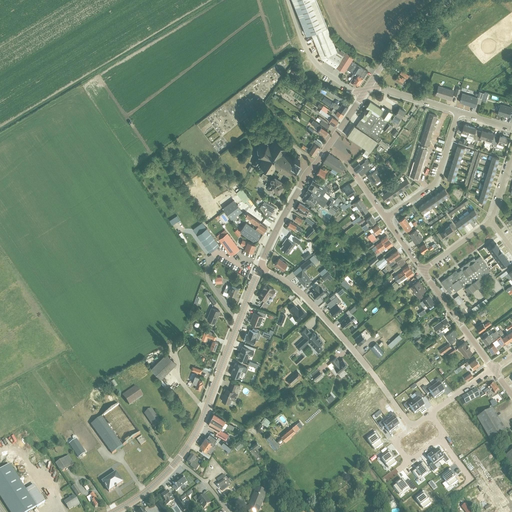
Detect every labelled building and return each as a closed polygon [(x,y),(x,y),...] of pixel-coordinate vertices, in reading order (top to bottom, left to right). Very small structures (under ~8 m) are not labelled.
[(348,70),(354,62),(352,60),(354,57),(341,49),(340,51),(338,49),(337,47),(335,48),(315,0),(292,0),(306,34),(311,32),(321,58),(344,73),(347,69),(348,70)] [(422,41),(421,43),(425,46),(426,45),(427,46),(430,43),(425,38),(422,41)] [(354,62),(348,70),(349,70),(350,69),(352,70),(350,72),(354,74),(352,78),(350,82),(356,86),(359,85),(368,71),(354,62)] [(402,71),(399,75),(399,74),(395,80),(403,85),(406,79),(409,76),(402,71)] [(451,100),(454,91),(439,86),(436,94),(443,97),(443,98),(451,100)] [(475,107),(478,98),(462,93),(460,102),(467,104),(467,105),(475,107)] [(334,108),(344,114),(348,108),(342,104),(341,106),(335,102),(334,103),(323,96),(320,99),(332,107),(332,106),(335,108),(334,108)] [(378,136),(379,134),(393,113),(386,108),(383,113),(381,112),(383,110),(370,102),(366,108),(369,110),(366,114),(364,114),(361,118),(362,119),(360,121),(359,123),(358,123),(356,127),(354,126),(347,136),(366,149),(364,153),(368,155),(378,141),(381,138),(378,136)] [(320,103),(317,107),(327,113),(329,109),(320,103)] [(497,110),(498,110),(498,113),(504,115),(504,116),(509,117),(511,107),(500,104),(500,106),(499,106),(497,110)] [(344,114),(334,108),(332,112),(335,114),(342,118),(344,114)] [(399,122),(401,118),(402,118),(406,111),(399,108),(396,114),(393,118),(399,122)] [(338,121),(321,109),(319,112),(330,120),(329,122),(335,126),(338,121)] [(429,114),(427,121),(435,123),(437,116),(429,114)] [(317,117),(316,120),(320,122),(320,123),(327,128),(329,125),(327,123),(328,122),(319,116),(318,118),(317,117)] [(326,133),(328,131),(322,127),(322,126),(313,120),(311,124),(319,130),(318,132),(324,136),(325,136),(326,136),(327,134),(326,133)] [(427,121),(425,128),(433,131),(435,123),(427,121)] [(392,126),(388,122),(383,129),(388,132),(392,126)] [(468,134),(470,126),(464,124),(462,132),(468,134)] [(470,126),(468,134),(467,137),(476,140),(478,131),(476,130),(476,128),(470,126)] [(425,128),(423,135),(430,138),(433,131),(425,128)] [(478,131),(476,140),(481,141),(482,139),(485,140),(488,132),(482,130),(482,132),(478,131)] [(488,132),(485,140),(486,140),(485,142),(494,145),(496,136),(494,135),(494,134),(488,132)] [(423,135),(420,143),(428,146),(430,138),(423,135)] [(494,145),(493,146),(496,147),(497,146),(503,148),(504,145),(504,143),(506,144),(507,143),(509,139),(506,138),(506,137),(500,135),(499,137),(496,136),(494,145)] [(278,179),(279,180),(284,173),(285,176),(285,177),(285,176),(288,175),(288,176),(288,175),(289,174),(292,170),(295,166),(294,165),(295,163),(297,164),(300,159),(300,158),(300,156),(299,156),(298,155),(298,154),(298,155),(296,156),(296,155),(295,156),(293,158),(289,155),(289,154),(288,155),(284,152),(285,152),(284,152),(287,147),(288,148),(287,147),(288,146),(287,146),(287,147),(283,144),(283,143),(279,141),(279,142),(279,141),(278,142),(275,139),(276,138),(275,138),(274,139),(273,138),(273,139),(274,140),(273,141),(270,139),(267,144),(263,143),(263,142),(263,143),(260,144),(259,143),(259,144),(260,145),(258,148),(256,147),(256,148),(258,148),(258,151),(257,152),(258,152),(260,155),(260,156),(259,155),(253,164),(257,167),(258,166),(261,168),(262,167),(263,168),(263,167),(267,170),(267,169),(268,169),(271,171),(271,172),(271,173),(272,171),(273,172),(272,171),(275,166),(275,168),(276,168),(276,166),(280,169),(279,170),(280,170),(277,174),(280,176),(278,179)] [(303,144),(301,147),(308,152),(315,156),(321,147),(320,147),(322,145),(322,144),(315,140),(312,143),(313,144),(310,149),(303,144)] [(381,140),(378,143),(387,149),(389,146),(381,140)] [(419,147),(417,154),(425,157),(427,149),(419,147)] [(329,153),(323,162),(339,173),(345,168),(341,162),(329,153)] [(417,154),(414,161),(422,164),(425,157),(417,154)] [(359,163),(354,168),(357,172),(358,171),(361,175),(372,166),(370,163),(367,159),(360,165),(359,163)] [(414,161),(412,169),(420,171),(422,164),(414,161)] [(321,168),(316,174),(323,179),(322,181),(325,183),(328,178),(325,177),(329,171),(325,169),(324,170),(321,168)] [(376,169),(367,175),(373,184),(382,178),(376,169)] [(412,169),(410,176),(418,179),(420,171),(412,169)] [(279,180),(278,179),(275,178),(274,180),(273,179),(272,179),(271,180),(269,179),(270,177),(263,173),(261,177),(267,181),(265,184),(269,186),(269,187),(268,188),(269,189),(268,190),(268,191),(270,192),(272,192),(272,191),(273,191),(274,190),(279,193),(280,192),(281,192),(282,190),(281,189),(284,186),(282,185),(283,183),(279,180)] [(401,179),(398,180),(400,183),(405,189),(409,186),(409,187),(412,186),(411,185),(409,181),(407,178),(403,181),(401,179)] [(313,180),(308,188),(309,188),(315,194),(321,199),(327,203),(330,206),(333,201),(334,200),(326,192),(327,190),(323,186),(325,183),(322,181),(320,180),(318,183),(313,180)] [(400,183),(396,186),(395,183),(392,185),(393,185),(394,187),(399,194),(403,191),(403,192),(406,190),(405,189),(400,183)] [(480,183),(478,188),(482,189),(482,190),(489,192),(491,187),(484,184),(480,183)] [(349,197),(356,192),(352,186),(350,188),(348,184),(341,189),(343,193),(345,191),(349,197)] [(394,187),(390,190),(388,187),(386,189),(388,192),(392,198),(393,198),(396,195),(397,196),(399,194),(394,187)] [(245,202),(249,198),(241,189),(237,192),(245,202)] [(305,196),(302,199),(306,202),(313,208),(316,204),(318,202),(323,207),(327,203),(321,199),(315,194),(314,194),(308,189),(306,192),(307,192),(304,195),(305,196)] [(439,192),(444,199),(449,195),(445,189),(439,192)] [(388,192),(384,194),(382,192),(380,193),(382,196),(386,202),(390,200),(391,200),(393,199),(393,198),(392,198),(388,192)] [(439,192),(434,196),(439,202),(444,199),(439,192)] [(439,202),(434,196),(429,200),(433,206),(439,202)] [(360,199),(352,204),(354,207),(357,206),(359,209),(364,205),(360,199)] [(232,219),(242,211),(234,200),(223,208),(232,219)] [(433,206),(429,200),(424,203),(428,210),(433,206)] [(265,201),(260,207),(265,215),(267,216),(268,214),(271,215),(275,207),(265,201)] [(344,210),(352,205),(350,202),(346,205),(345,203),(340,206),(344,210)] [(300,203),(296,210),(305,215),(307,216),(310,210),(307,207),(300,203)] [(424,203),(419,207),(423,213),(425,216),(430,212),(428,210),(424,203)] [(360,212),(358,213),(360,216),(368,210),(364,205),(359,209),(360,212)] [(474,209),(469,213),(473,219),(478,215),(474,209)] [(467,211),(463,214),(465,216),(469,222),(473,219),(469,213),(467,211)] [(256,243),(267,227),(247,213),(246,216),(250,219),(250,220),(255,224),(253,227),(246,222),(240,231),(242,233),(256,243)] [(368,227),(376,221),(372,215),(366,219),(368,222),(362,227),(365,231),(369,228),(368,227)] [(170,221),(172,225),(180,220),(177,216),(170,221)] [(469,222),(465,216),(460,220),(464,225),(469,222)] [(312,225),(314,227),(316,224),(306,217),(304,220),(312,225)] [(402,226),(408,222),(404,217),(399,221),(402,226)] [(464,225),(460,220),(455,223),(459,229),(464,225)] [(301,232),(303,229),(297,225),(290,221),(287,226),(294,230),(295,228),(301,232)] [(412,227),(408,222),(402,226),(406,231),(412,227)] [(450,226),(445,229),(450,236),(455,232),(454,231),(457,229),(452,223),(450,225),(450,226)] [(372,228),(374,231),(368,236),(372,242),(376,238),(375,236),(380,232),(379,231),(382,229),(378,224),(372,228)] [(207,228),(197,235),(210,252),(219,245),(207,228)] [(308,238),(315,231),(312,228),(305,235),(308,238)] [(450,236),(445,229),(440,233),(440,232),(437,234),(441,240),(444,238),(445,239),(450,236)] [(415,244),(422,239),(416,230),(410,235),(413,240),(412,240),(415,244)] [(180,233),(186,243),(189,241),(183,231),(180,233)] [(218,237),(231,256),(239,249),(226,231),(221,235),(220,234),(217,236),(218,237)] [(435,233),(431,236),(437,243),(440,241),(435,233)] [(292,234),(288,239),(287,238),(285,241),(286,242),(281,249),(288,254),(295,244),(297,246),(298,244),(301,241),(292,234)] [(378,248),(390,240),(387,236),(381,240),(382,241),(373,247),(376,250),(378,248)] [(253,253),(256,245),(242,240),(240,245),(246,247),(245,250),(253,253)] [(378,248),(376,250),(378,253),(386,247),(387,248),(393,244),(390,240),(378,248)] [(427,252),(436,246),(434,243),(428,248),(425,243),(419,248),(423,253),(426,251),(427,252)] [(487,246),(485,248),(486,250),(487,251),(489,250),(492,254),(500,248),(499,248),(498,245),(496,244),(495,245),(492,246),(491,245),(490,244),(487,246)] [(500,248),(492,254),(493,256),(495,258),(503,252),(501,250),(500,248)] [(388,263),(400,254),(397,250),(385,259),(383,256),(376,263),(380,268),(381,270),(388,263)] [(311,251),(303,257),(305,260),(313,254),(311,251)] [(503,252),(495,258),(497,261),(498,262),(506,257),(505,256),(503,253),(503,252)] [(400,254),(388,263),(390,266),(397,261),(398,263),(398,262),(398,263),(392,268),(394,270),(400,266),(405,262),(403,259),(403,258),(400,254)] [(314,255),(309,258),(314,263),(315,265),(319,261),(314,255)] [(448,277),(441,282),(446,289),(449,293),(452,291),(451,290),(454,288),(456,292),(464,286),(465,288),(469,294),(483,284),(479,279),(486,274),(484,273),(486,271),(487,273),(491,271),(480,256),(477,259),(476,261),(474,258),(460,268),(461,268),(462,271),(460,272),(458,273),(456,271),(452,274),(448,277)] [(368,263),(371,267),(379,260),(376,257),(368,263)] [(506,257),(498,262),(501,266),(501,267),(500,267),(500,268),(501,269),(502,271),(505,269),(507,267),(506,265),(505,264),(509,261),(508,260),(507,259),(506,257)] [(280,269),(281,269),(283,271),(287,265),(279,258),(274,264),(278,267),(280,269)] [(304,271),(314,263),(309,258),(300,266),(304,271)] [(397,275),(394,277),(396,280),(399,278),(411,269),(408,265),(403,269),(403,270),(397,275)] [(326,267),(320,272),(323,275),(328,271),(326,267)] [(505,271),(500,275),(502,278),(506,275),(510,280),(511,279),(511,277),(511,268),(511,267),(505,271)] [(414,273),(411,269),(399,278),(396,280),(398,283),(408,276),(408,277),(414,273)] [(311,281),(302,271),(296,276),(305,286),(311,281)] [(328,272),(321,277),(324,281),(330,275),(328,272)] [(345,279),(341,283),(347,289),(351,286),(345,279)] [(422,293),(426,290),(419,281),(412,286),(416,291),(414,292),(419,299),(424,295),(422,293)] [(323,289),(321,287),(322,286),(322,285),(321,284),(320,282),(316,285),(313,288),(314,290),(315,291),(314,292),(313,293),(315,296),(318,299),(322,295),(325,292),(323,289)] [(263,288),(264,289),(258,297),(260,298),(264,301),(265,301),(270,293),(271,294),(273,293),(274,291),(274,289),(266,284),(263,288)] [(235,296),(238,288),(232,286),(231,289),(225,287),(224,291),(235,296)] [(213,304),(216,302),(211,295),(208,297),(213,304)] [(428,308),(435,303),(429,295),(423,300),(428,308)] [(341,301),(336,296),(327,304),(330,307),(331,307),(332,308),(330,310),(332,313),(331,314),(333,316),(334,316),(335,316),(342,310),(337,304),(341,301)] [(294,305),(291,308),(289,309),(291,312),(293,315),(295,318),(298,321),(302,318),(306,314),(303,310),(301,308),(299,309),(299,310),(297,307),(294,305)] [(218,316),(220,311),(212,308),(207,318),(211,320),(210,321),(215,323),(218,316)] [(486,308),(479,313),(482,317),(486,314),(485,313),(487,311),(488,310),(486,308)] [(252,318),(250,323),(258,326),(259,326),(261,321),(263,316),(264,317),(265,317),(266,315),(266,314),(258,310),(257,314),(254,313),(252,318)] [(340,322),(345,328),(353,321),(348,316),(340,322)] [(445,318),(433,326),(438,333),(440,336),(445,332),(449,329),(447,327),(450,324),(445,318)] [(480,332),(491,324),(489,322),(484,325),(483,323),(476,328),(480,332)] [(318,353),(323,348),(320,345),(323,342),(319,338),(320,337),(317,334),(317,335),(314,332),(312,334),(311,333),(311,332),(307,327),(307,328),(300,333),(305,338),(296,346),(299,350),(306,344),(304,341),(307,338),(316,349),(315,349),(318,353)] [(245,337),(243,340),(244,341),(244,340),(244,341),(253,344),(254,344),(255,341),(256,338),(256,337),(255,337),(257,333),(258,332),(257,332),(258,330),(255,329),(253,328),(252,330),(251,330),(250,329),(249,329),(250,329),(250,330),(248,334),(246,334),(246,333),(245,337)] [(454,338),(458,335),(454,329),(445,336),(451,344),(455,341),(454,338)] [(508,334),(507,334),(505,336),(501,329),(498,331),(506,343),(511,340),(508,334)] [(215,350),(218,342),(215,341),(216,337),(213,335),(213,333),(209,331),(205,330),(202,339),(206,341),(208,336),(210,337),(210,338),(212,339),(211,340),(213,341),(210,348),(215,350)] [(483,339),(486,344),(499,335),(496,331),(490,336),(489,335),(489,334),(488,332),(483,335),(485,338),(483,339)] [(363,335),(361,334),(360,334),(357,337),(355,338),(355,339),(357,342),(360,345),(366,340),(363,335)] [(494,344),(488,347),(492,353),(505,344),(500,337),(492,342),(494,344)] [(393,340),(388,345),(392,349),(397,343),(393,340)] [(470,349),(465,342),(458,347),(461,351),(461,352),(466,358),(472,353),(469,349),(470,349)] [(370,348),(378,357),(378,358),(378,357),(383,354),(384,352),(380,348),(376,343),(370,348)] [(442,354),(451,347),(448,344),(439,350),(442,354)] [(239,353),(237,357),(238,357),(238,358),(246,361),(249,354),(252,355),(254,351),(242,346),(241,350),(241,351),(241,352),(240,352),(240,353),(239,353)] [(454,346),(447,351),(450,355),(456,350),(454,346)] [(162,378),(176,364),(166,354),(152,368),(162,378)] [(348,366),(343,360),(340,362),(338,361),(339,360),(336,357),(331,361),(335,366),(334,367),(339,373),(340,373),(341,374),(344,372),(343,370),(348,366)] [(474,369),(480,364),(476,359),(471,362),(469,360),(465,363),(467,365),(470,363),(474,369)] [(235,363),(231,375),(239,378),(242,371),(246,373),(248,368),(235,363)] [(319,371),(312,377),(315,380),(322,374),(319,371)] [(298,379),(294,374),(294,375),(290,378),(287,380),(289,382),(291,385),(292,384),(297,380),(298,379)] [(195,376),(193,383),(194,383),(197,384),(195,388),(200,390),(203,382),(202,382),(202,380),(199,379),(199,377),(196,376),(195,376)] [(437,383),(432,386),(440,396),(445,392),(440,386),(443,384),(439,380),(439,379),(437,380),(436,381),(437,383)] [(238,393),(240,386),(232,383),(230,389),(228,389),(228,390),(227,389),(224,394),(223,394),(222,398),(223,398),(222,401),(230,404),(231,400),(235,401),(238,393)] [(495,394),(499,390),(494,384),(483,392),(485,394),(487,392),(488,394),(489,394),(489,393),(490,393),(490,392),(492,390),(495,394)] [(129,405),(142,396),(136,386),(123,395),(129,405)] [(425,386),(422,389),(427,395),(429,394),(430,393),(432,396),(434,399),(436,398),(436,399),(440,396),(432,386),(432,387),(430,388),(428,390),(426,387),(425,386)] [(476,389),(462,398),(466,405),(480,397),(476,389)] [(413,401),(420,411),(423,409),(423,408),(423,407),(424,407),(420,401),(421,400),(423,399),(419,395),(418,392),(416,393),(415,395),(417,398),(415,399),(413,401)] [(405,404),(404,405),(405,408),(407,410),(408,410),(410,408),(412,411),(415,414),(416,413),(416,414),(420,411),(413,401),(408,405),(407,403),(405,404)] [(119,405),(103,416),(91,425),(94,429),(101,439),(109,449),(112,454),(125,444),(140,434),(122,409),(120,405),(119,405)] [(154,427),(161,423),(152,409),(145,414),(154,427)] [(458,417),(452,409),(443,416),(445,419),(445,420),(446,419),(446,420),(445,422),(449,427),(458,420),(456,418),(458,417)] [(491,442),(506,432),(492,409),(477,418),(491,442)] [(389,419),(387,420),(395,430),(398,427),(399,426),(397,424),(395,420),(396,419),(397,418),(396,417),(393,413),(392,414),(391,415),(391,416),(392,417),(391,418),(390,418),(389,419)] [(210,420),(208,425),(218,430),(215,434),(216,434),(225,440),(226,440),(228,436),(229,435),(220,430),(222,427),(225,421),(214,414),(211,419),(211,418),(210,420)] [(265,417),(261,421),(267,425),(268,423),(269,422),(270,421),(265,417)] [(395,430),(387,420),(383,423),(383,424),(382,423),(381,422),(380,423),(379,424),(380,426),(383,429),(384,428),(385,427),(387,430),(389,433),(391,432),(391,433),(395,430)] [(270,434),(267,437),(271,443),(270,443),(275,449),(278,447),(279,445),(280,445),(279,445),(284,441),(285,441),(286,442),(292,437),(291,436),(295,432),(302,426),(299,421),(281,436),(281,437),(276,441),(274,438),(271,434),(270,434)] [(466,431),(461,423),(452,430),(453,433),(454,434),(454,433),(455,434),(454,436),(458,441),(467,435),(466,434),(465,432),(466,431)] [(368,441),(370,444),(374,451),(375,450),(377,449),(379,447),(383,444),(380,441),(379,441),(379,440),(378,440),(379,440),(380,439),(378,435),(375,432),(368,437),(368,438),(368,437),(369,439),(370,440),(368,441)] [(206,437),(200,446),(204,449),(207,452),(212,445),(214,447),(216,443),(215,443),(217,440),(210,435),(207,438),(206,437)] [(142,436),(137,440),(141,445),(146,442),(142,436)] [(475,445),(469,438),(460,444),(462,447),(463,448),(464,449),(462,450),(466,455),(475,449),(475,448),(475,449),(473,446),(475,445)] [(76,439),(69,444),(79,458),(86,453),(76,439)] [(240,440),(234,445),(237,450),(244,445),(240,440)] [(223,442),(221,445),(229,452),(231,449),(223,442)] [(256,449),(260,447),(257,442),(249,448),(251,451),(256,458),(260,454),(256,449)] [(396,463),(394,459),(393,460),(393,459),(392,459),(393,458),(394,457),(389,450),(384,454),(382,456),(384,459),(382,460),(385,464),(386,465),(387,467),(388,468),(388,469),(389,469),(390,468),(391,467),(394,465),(396,463)] [(434,451),(432,453),(439,463),(444,460),(446,463),(448,462),(449,461),(446,458),(444,454),(443,455),(442,456),(440,454),(437,450),(436,451),(435,451),(434,451)] [(511,470),(511,452),(503,459),(511,470)] [(429,457),(428,458),(431,462),(432,463),(431,464),(429,465),(432,469),(434,472),(437,470),(435,466),(439,463),(432,453),(428,456),(429,456),(429,457)] [(61,473),(74,465),(69,456),(56,464),(61,473)] [(196,471),(200,465),(198,463),(199,461),(196,459),(197,459),(192,456),(187,462),(191,465),(190,466),(196,471)] [(426,466),(423,463),(420,465),(416,468),(417,469),(418,470),(416,471),(416,470),(412,473),(415,476),(417,478),(417,479),(418,480),(418,481),(418,480),(419,480),(421,479),(423,477),(425,476),(430,472),(429,471),(426,466)] [(10,465),(0,471),(0,496),(10,511),(29,511),(45,502),(34,485),(26,490),(10,465)] [(454,478),(453,477),(454,477),(455,476),(452,472),(450,469),(446,472),(445,472),(443,474),(445,477),(443,479),(445,482),(446,483),(446,482),(448,485),(449,487),(450,487),(450,488),(450,487),(452,486),(454,484),(458,482),(456,479),(455,478),(454,478)] [(116,473),(113,475),(111,476),(111,475),(110,475),(109,475),(108,475),(108,476),(107,476),(107,477),(107,478),(107,479),(106,480),(103,482),(102,482),(102,483),(105,486),(106,488),(107,489),(108,491),(109,492),(123,483),(123,482),(116,473)] [(219,483),(217,484),(219,488),(219,489),(222,492),(232,485),(224,474),(217,480),(219,483)] [(174,485),(172,487),(176,492),(178,490),(181,488),(182,490),(184,488),(185,487),(184,485),(187,483),(181,476),(179,478),(175,481),(173,483),(172,483),(174,485)] [(405,485),(401,479),(399,481),(397,482),(398,483),(398,484),(397,485),(393,487),(395,490),(397,493),(398,493),(398,494),(399,495),(404,491),(405,490),(408,488),(405,485)] [(75,486),(72,488),(77,497),(81,495),(75,486)] [(249,505),(245,508),(247,511),(259,511),(260,510),(257,509),(262,498),(264,499),(267,492),(259,488),(257,488),(256,487),(256,488),(253,494),(256,496),(252,507),(249,505)] [(166,506),(175,500),(170,493),(169,494),(168,491),(161,496),(166,502),(164,503),(166,506)] [(422,493),(416,497),(417,497),(418,498),(418,499),(418,500),(417,501),(416,501),(418,503),(419,505),(420,505),(422,508),(423,509),(423,510),(425,508),(427,507),(431,504),(429,501),(428,500),(428,501),(427,500),(427,499),(428,499),(429,498),(423,491),(422,493)] [(95,508),(99,505),(96,499),(97,499),(93,493),(90,495),(93,500),(91,501),(95,508)] [(199,494),(194,499),(196,502),(198,501),(204,509),(211,503),(204,495),(202,497),(199,494)] [(74,508),(80,504),(77,500),(77,499),(74,496),(64,502),(69,510),(74,507),(74,508)] [(167,511),(168,511),(161,502),(157,505),(162,511),(167,511)] [(190,511),(188,509),(183,502),(178,505),(183,511),(187,510),(188,511),(190,511)] [(472,511),(466,503),(461,507),(465,511),(472,511)]
